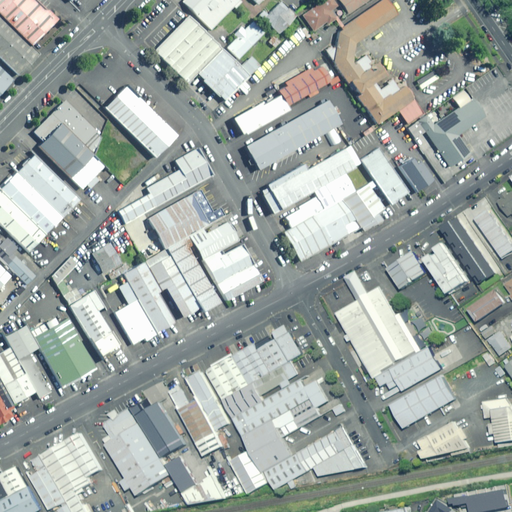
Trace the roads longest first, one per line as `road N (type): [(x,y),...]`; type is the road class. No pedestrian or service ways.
road 1 (tertiary): [(296,291),(0,447)]
road 2 (unclassified): [(101,24),(202,125),(296,291)]
road 3 (tertiary): [(511,157),(296,291)]
road 4 (unclassified): [(296,291),(393,462)]
road 5 (tertiary): [(0,128),(101,24)]
